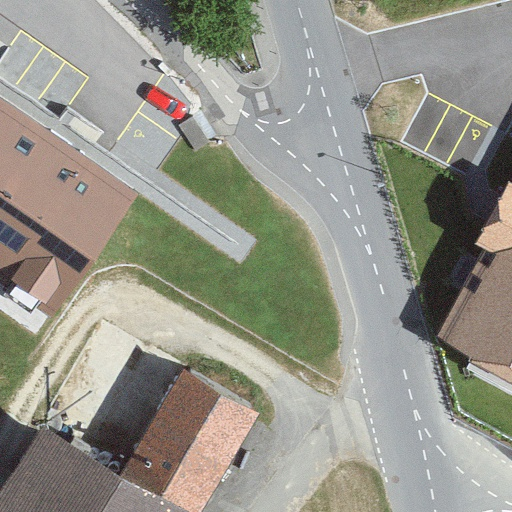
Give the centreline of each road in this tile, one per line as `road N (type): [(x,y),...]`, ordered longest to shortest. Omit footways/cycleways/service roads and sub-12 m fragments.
road 1 (tertiary): [(435,502),(341,140)]
road 2 (residential): [(341,140),(264,127),(141,0)]
road 3 (tertiary): [(341,140),(298,0)]
